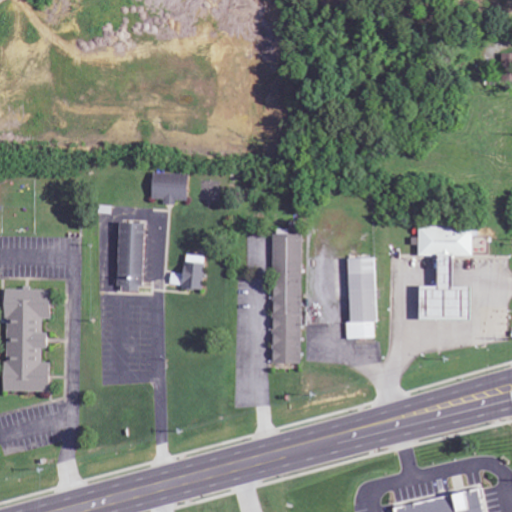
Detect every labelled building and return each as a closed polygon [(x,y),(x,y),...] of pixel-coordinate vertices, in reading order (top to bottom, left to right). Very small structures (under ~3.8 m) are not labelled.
[(504,82),(511,81),(511,53),(503,54),(504,82)] [(177,205),(177,201),(190,201),(191,175),(156,174),(155,200),(166,200),(166,205),(177,205)] [(121,290),(146,291),(148,223),(123,223),(121,290)] [(305,364),(304,234),(276,234),(276,365),(305,364)] [(190,285),(204,285),(205,259),(192,258),(190,285)] [(377,322),(381,322),(379,258),(351,259),(352,323),(349,323),(349,340),(378,339),(377,322)] [(476,288),(445,288),(425,288),(425,319),(476,319),(476,288)] [(56,290),(10,290),(9,392),(54,392),(55,363),(46,363),(46,350),(53,350),(53,333),(46,333),(46,320),(55,320),(56,290)] [(397,506),(398,511),(487,511),(484,491),(397,506)]
